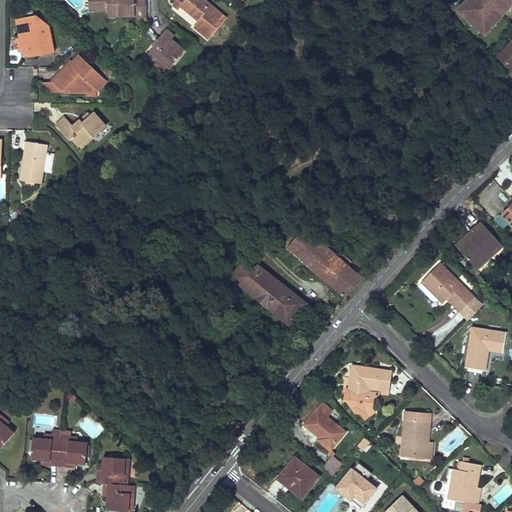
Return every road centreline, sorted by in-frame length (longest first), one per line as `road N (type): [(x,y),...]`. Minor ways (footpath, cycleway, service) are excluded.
road 1 (tertiary): [(511,140),(356,306)]
road 2 (tertiary): [(356,306),(220,469)]
road 3 (residential): [(356,306),(477,423),(496,427)]
